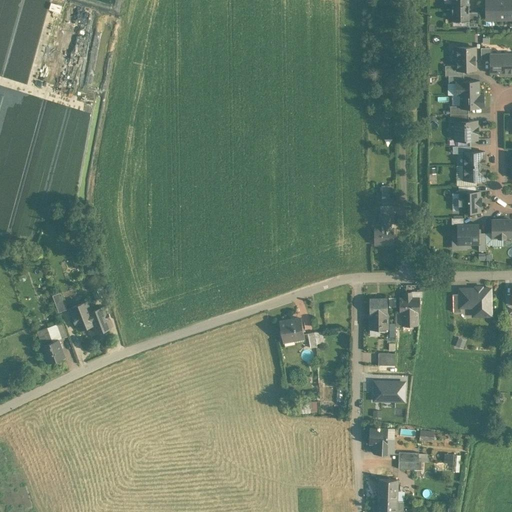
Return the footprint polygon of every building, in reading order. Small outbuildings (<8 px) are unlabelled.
[(468,0),(451,0),(452,4),(452,20),(468,20),(469,20),(469,11),(468,0)] [(511,0),(486,0),(486,18),(511,17),(511,0)] [(477,25),(477,11),(469,11),(469,20),(468,20),(469,25),(477,25)] [(475,46),(457,47),(456,47),(456,57),(457,56),(457,65),(457,69),(463,69),(476,69),(475,46)] [(490,47),(481,47),(481,59),(490,59),(489,53),(490,53),(490,47)] [(511,52),(502,53),(503,75),(506,75),(506,72),(511,72),(511,52)] [(503,75),(502,53),(490,53),(489,53),(490,59),(490,72),(500,72),(500,75),(503,75)] [(457,65),(445,65),(445,75),(448,75),(463,74),(463,69),(457,69),(457,65)] [(464,80),(463,74),(448,75),(449,83),(456,82),(456,80),(464,80)] [(464,80),(456,80),(456,82),(456,94),(460,94),(480,93),(480,80),(464,80)] [(480,93),(460,94),(460,105),(460,107),(468,107),(484,107),(484,93),(480,93)] [(468,113),(468,107),(460,107),(460,105),(450,105),(450,113),(468,113)] [(468,120),(455,120),(455,121),(455,139),(477,139),(477,132),(478,132),(478,127),(477,127),(476,120),(468,120)] [(471,151),(464,151),(464,152),(464,165),(485,165),(485,151),(471,151)] [(485,165),(464,165),(464,179),(476,179),(485,179),(485,165)] [(390,185),(382,185),(382,198),(390,198),(390,197),(390,185)] [(476,191),(460,191),(460,192),(460,198),(459,198),(459,205),(460,204),(460,211),(480,211),(480,204),(481,204),(481,197),(480,197),(480,191),(476,191)] [(390,197),(390,198),(382,198),(382,205),(392,205),(392,197),(390,197)] [(393,226),(393,213),(380,213),(380,226),(393,226)] [(511,223),(511,219),(492,219),(492,237),(511,237),(511,223)] [(464,223),(457,223),(457,230),(457,231),(455,231),(455,241),(457,241),(457,244),(458,244),(458,246),(466,246),(466,244),(467,244),(479,244),(479,232),(479,223),(464,223)] [(393,243),(393,226),(380,226),(375,226),(375,243),(393,243)] [(457,231),(457,230),(452,230),(452,249),(467,249),(467,244),(466,244),(466,246),(458,246),(458,244),(457,244),(457,241),(455,241),(455,231),(457,231)] [(491,315),(491,288),(460,288),(460,293),(460,306),(461,306),(473,306),(474,306),(477,309),(478,315),(491,315)] [(67,309),(61,292),(52,295),(59,312),(67,309)] [(412,292),(405,292),(405,297),(400,297),(400,312),(402,312),(402,325),(418,325),(418,312),(420,312),(420,297),(412,297),(412,292)] [(387,297),(370,298),(370,328),(380,328),(380,331),(388,330),(387,297)] [(103,306),(91,311),(87,301),(71,307),(75,318),(75,319),(75,320),(76,320),(79,329),(93,324),(96,332),(111,326),(107,318),(110,317),(109,313),(106,314),(103,306)] [(301,318),(280,322),(283,340),(295,338),(294,336),(304,334),(304,336),(305,336),(301,318)] [(66,336),(61,322),(55,324),(60,338),(66,336)] [(402,325),(402,333),(418,333),(418,325),(402,325)] [(58,339),(52,341),(47,327),(37,330),(43,344),(42,345),(49,362),(64,357),(60,344),(58,339)] [(317,346),(316,331),(308,333),(311,347),(317,346)] [(466,339),(458,336),(455,344),(463,347),(466,339)] [(395,353),(380,352),(380,365),(394,365),(395,353)] [(310,412),(310,401),(298,402),(298,413),(310,412)] [(388,428),(370,427),(369,443),(374,443),(374,453),(386,453),(387,438),(388,428)] [(433,431),(420,429),(419,438),(432,440),(433,431)] [(419,452),(399,451),(398,460),(418,461),(419,452)] [(418,461),(398,460),(398,467),(421,468),(421,461),(418,461)] [(397,479),(380,478),(379,499),(397,500),(397,488),(397,479)] [(397,500),(379,499),(378,511),(396,511),(396,508),(397,500)]
